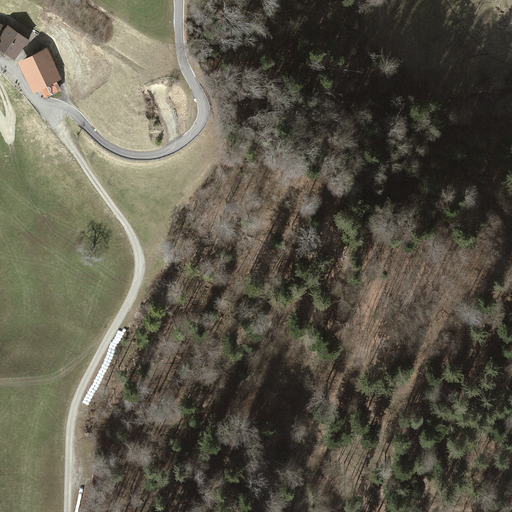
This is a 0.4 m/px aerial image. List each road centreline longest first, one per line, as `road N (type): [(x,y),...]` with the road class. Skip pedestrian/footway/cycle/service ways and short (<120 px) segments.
road 1 (track): [(67,511),(74,401),(137,292),(140,263),(43,104)]
road 2 (track): [(414,511),(364,478),(340,444),(302,444),(286,422),(293,402),(314,388),(417,396),(511,301)]
road 3 (track): [(43,104),(67,110),(128,154),(147,157),(180,143),(196,130),(204,102),(181,45),(180,0)]
